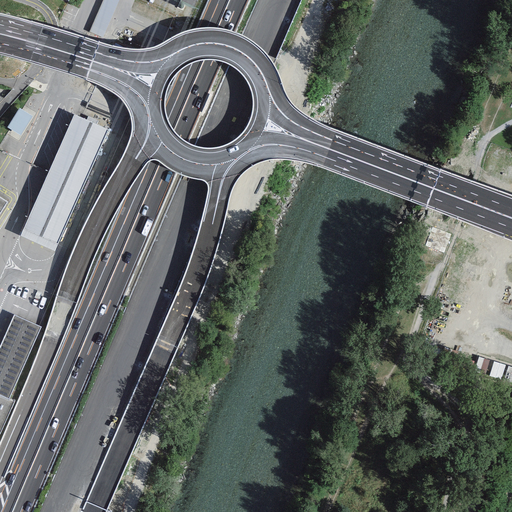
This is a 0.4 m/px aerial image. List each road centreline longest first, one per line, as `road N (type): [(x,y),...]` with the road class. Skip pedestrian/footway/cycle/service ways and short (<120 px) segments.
road 1 (motorway): [(57,511),(275,0)]
road 2 (motorway): [(232,0),(17,511)]
road 3 (track): [(323,0),(129,511)]
road 4 (motorway): [(91,511),(205,250),(221,182),(237,156)]
road 5 (motorway): [(150,122),(88,242),(0,462)]
road 6 (primary): [(244,151),(269,144),(305,150),(511,228)]
road 7 (primary): [(511,208),(312,132),(284,116),(266,87)]
